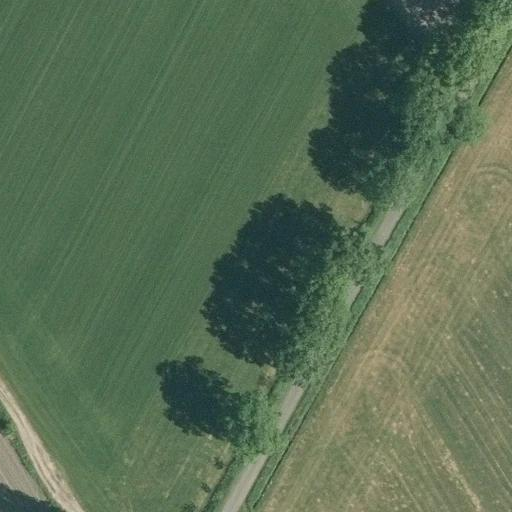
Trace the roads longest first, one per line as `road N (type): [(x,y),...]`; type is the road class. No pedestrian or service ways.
road 1 (unclassified): [(228,511),(511,0)]
road 2 (track): [(0,393),(79,511)]
